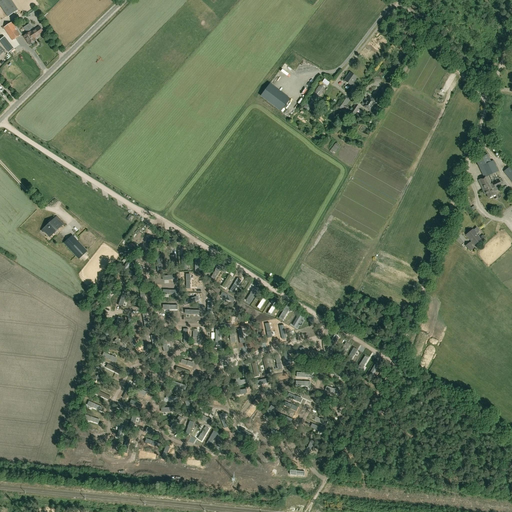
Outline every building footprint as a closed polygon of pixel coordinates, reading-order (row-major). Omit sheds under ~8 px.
[(11,0),(0,0),(0,5),(8,17),(18,10),(11,0)] [(13,41),(20,36),(12,22),(4,28),(13,41)] [(36,37),(37,38),(39,36),(40,35),(43,33),(40,27),(31,33),(30,32),(24,36),(29,45),(31,43),(32,44),(35,42),(35,41),(36,40),(34,38),(36,37)] [(0,40),(0,41),(4,47),(9,43),(5,37),(0,40)] [(351,85),(357,77),(350,73),(344,81),(351,85)] [(308,111),(326,87),(321,83),(303,107),(308,111)] [(261,96),(281,111),(290,99),(270,84),(261,96)] [(346,111),(349,106),(347,105),(350,100),(343,95),(336,106),(343,111),(344,110),(346,111)] [(376,102),(369,97),(368,99),(366,98),(364,100),(366,101),(364,104),(362,102),(361,104),(363,106),(370,111),(376,102)] [(358,102),(352,111),(357,114),(362,105),(358,102)] [(491,161),(487,154),(476,160),(484,177),(478,180),(485,195),(486,194),(488,198),(496,194),(493,187),(501,184),(500,183),(503,181),(502,180),(501,180),(501,178),(499,179),(496,172),(499,171),(494,160),(491,161)] [(509,167),(501,155),(497,157),(505,170),(503,172),(511,182),(511,169),(510,166),(509,167)] [(50,237),(63,225),(56,217),(43,229),(42,231),(43,232),(44,231),(50,237)] [(474,245),(481,240),(472,230),(466,235),(472,242),(469,244),(469,243),(466,246),(470,251),(473,248),(471,245),(473,243),(474,245)] [(86,251),(72,236),(65,243),(79,258),(86,251)] [(122,265),(120,268),(130,276),(134,272),(135,272),(138,268),(138,267),(142,262),(131,254),(129,257),(128,256),(122,264),(122,265)]
